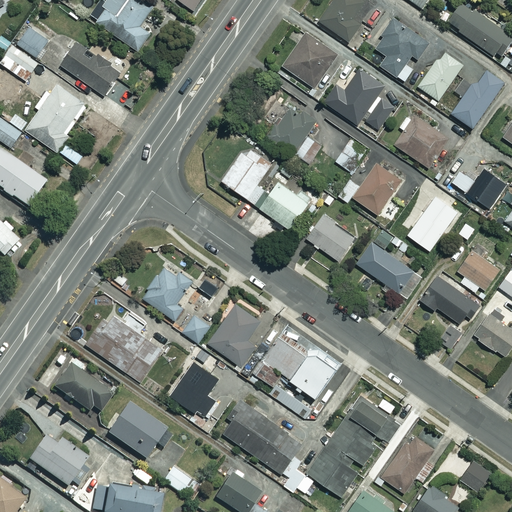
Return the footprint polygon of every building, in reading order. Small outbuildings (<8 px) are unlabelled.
[(163,15),(141,0),(106,0),(94,18),(138,50),(163,15)] [(199,0),(179,0),(193,10),(199,0)] [(349,41),(373,5),(365,0),(333,0),(320,21),(349,41)] [(430,0),(410,0),(424,9),(430,0)] [(508,33),(461,1),(447,22),(493,54),(508,33)] [(430,40),(393,18),(375,48),(386,55),(380,65),(405,80),(413,68),(405,63),(411,54),(419,59),(430,40)] [(48,40),(28,24),(15,41),(36,56),(48,40)] [(283,66),(320,92),(344,59),(306,32),(283,66)] [(119,73),(75,42),(60,64),(105,94),(119,73)] [(38,63),(12,45),(0,62),(25,80),(38,63)] [(463,65),(443,51),(418,85),(438,99),(463,65)] [(384,85),(359,68),(345,89),(336,82),(324,100),(361,126),(365,119),(380,129),(395,107),(378,95),(384,85)] [(504,82),(485,69),(474,85),(464,78),(455,91),(463,96),(451,113),(472,127),(504,82)] [(84,103),(57,84),(26,129),(57,151),(68,135),(63,131),(84,103)] [(317,118),(295,101),(270,133),(308,163),(321,145),(306,133),(317,118)] [(415,114),(412,118),(407,115),(399,127),(404,130),(395,144),(428,167),(449,137),(415,114)] [(0,138),(11,146),(21,132),(0,116),(0,138)] [(511,121),(502,136),(511,142),(511,121)] [(353,173),(368,149),(350,138),(335,162),(353,173)] [(273,160),(248,142),(221,179),(289,228),(308,202),(265,171),(273,160)] [(45,181),(0,148),(0,186),(27,206),(45,181)] [(377,162),(359,186),(350,179),(338,196),(348,202),(352,196),(378,214),(402,180),(377,162)] [(508,183),(485,167),(475,180),(460,169),(452,182),(491,209),(508,183)] [(457,211),(435,195),(408,234),(429,249),(457,211)] [(355,237),(323,214),(306,237),(338,260),(355,237)] [(0,251),(3,255),(18,239),(0,222),(0,251)] [(475,228),(466,222),(458,233),(467,239),(475,228)] [(393,236),(382,227),(356,261),(395,291),(412,269),(384,248),(393,236)] [(458,270),(465,275),(461,281),(476,291),(480,285),(485,288),(498,268),(470,250),(458,270)] [(175,267),(172,272),(163,265),(142,297),(176,320),(183,308),(177,304),(193,279),(175,267)] [(511,270),(510,269),(496,288),(511,300),(511,270)] [(479,303),(437,275),(421,299),(435,309),(436,307),(460,322),(465,314),(470,317),(479,303)] [(202,290),(197,297),(208,304),(213,297),(202,290)] [(261,320),(234,302),(207,342),(242,365),(255,346),(247,341),(261,320)] [(214,319),(199,308),(182,331),(198,342),(214,319)] [(162,349),(108,311),(86,343),(140,381),(162,349)] [(511,347),(511,327),(488,312),(473,335),(506,356),(511,347)] [(461,333),(449,325),(438,340),(450,348),(461,333)] [(305,354),(279,335),(253,371),(273,386),(283,372),(317,397),(338,369),(310,348),(305,354)] [(218,377),(195,361),(171,394),(194,411),(218,377)] [(112,391),(70,363),(54,386),(89,410),(92,405),(100,410),(112,391)] [(400,422),(362,396),(308,472),(340,495),(374,448),(370,445),(377,434),(386,441),(400,422)] [(171,433),(128,403),(107,432),(145,458),(156,442),(162,446),(171,433)] [(253,412),(241,403),(222,431),(289,478),(284,485),(293,491),(296,486),(305,492),(314,480),(296,468),(302,461),(293,455),(302,443),(255,410),(253,412)] [(55,442),(44,434),(28,457),(67,485),(71,479),(80,486),(91,471),(81,465),(87,456),(59,437),(55,442)] [(434,449),(413,434),(404,448),(401,446),(380,475),(404,492),(416,476),(423,481),(434,466),(426,460),(434,449)] [(491,472),(473,460),(460,479),(478,491),(491,472)] [(191,478),(172,466),(163,480),(182,492),(191,478)] [(261,492),(230,472),(214,496),(238,511),(280,511),(275,509),(272,511),(267,511),(254,503),(261,492)] [(14,511),(25,497),(0,478),(0,511),(14,511)] [(108,483),(107,487),(96,485),(91,509),(106,511),(159,511),(163,493),(108,483)] [(453,511),(460,503),(431,483),(411,511),(453,511)] [(393,511),(395,509),(365,489),(350,511),(351,511),(393,511)]
